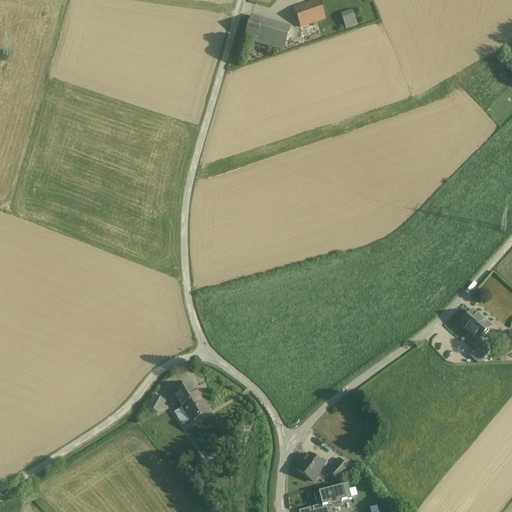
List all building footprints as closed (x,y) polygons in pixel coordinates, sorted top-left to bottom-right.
[(321,0),(313,0),(297,6),(304,25),(328,17),(321,0)] [(360,22),(356,12),(345,17),(348,27),(360,22)] [(252,15),(245,40),(285,51),(292,26),(252,15)] [(489,328),(473,313),(472,313),(459,327),(460,328),(467,333),(467,332),(478,341),(477,342),(477,343),(490,328),(489,328)] [(489,352),(480,345),(469,357),(478,364),(489,352)] [(191,382),(172,394),(191,426),(210,414),(191,382)] [(172,401),(158,393),(151,407),(165,415),(172,401)] [(318,463),(309,456),(303,464),(299,464),(295,470),(313,483),(319,475),(319,472),(323,467),(323,466),(318,463)] [(327,463),(321,459),(318,463),(323,466),(323,467),(324,468),(327,463)] [(338,459),(327,472),(338,482),(350,470),(338,459)] [(347,486),(314,495),(317,507),(299,511),(329,511),(328,506),(331,506),(331,507),(341,504),(341,503),(351,500),(347,486)]
